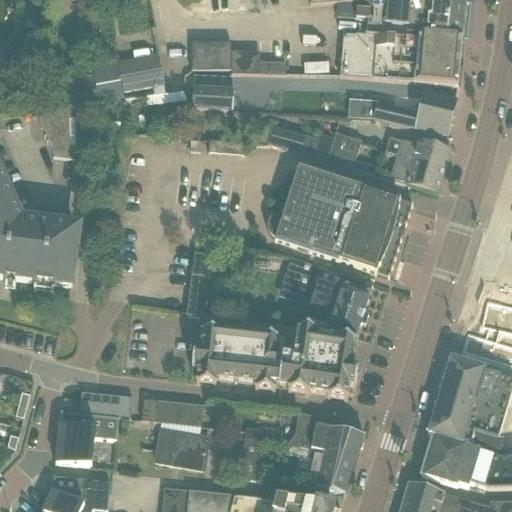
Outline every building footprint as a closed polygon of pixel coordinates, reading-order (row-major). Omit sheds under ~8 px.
[(462,41),(465,5),(418,0),(404,0),(386,2),(384,34),(462,41)] [(369,22),(370,3),(338,6),(336,19),(369,22)] [(437,88),(457,90),(461,46),(343,35),(339,80),(437,88)] [(231,73),(231,45),(192,46),(192,74),(231,73)] [(124,102),(145,99),(165,97),(158,58),(117,65),(119,76),(124,100),(124,102)] [(285,66),(260,66),(260,79),(285,79),(285,66)] [(94,85),(98,105),(124,100),(119,76),(94,81),(94,85)] [(192,108),(192,112),(231,114),(232,94),(209,93),(210,81),(193,80),(193,94),(192,108)] [(98,105),(94,85),(65,91),(69,110),(79,108),(93,106),(98,105)] [(378,109),(374,123),(395,128),(427,135),(447,140),(455,104),(436,100),(424,97),(419,119),(378,109)] [(93,106),(79,108),(80,119),(100,116),(98,105),(93,106)] [(69,110),(34,115),(53,161),(83,165),(80,119),(79,108),(69,110)] [(312,161),(317,143),(271,130),(266,149),(312,161)] [(336,137),(331,151),(357,158),(361,144),(336,137)] [(385,155),(397,158),(446,171),(450,155),(418,145),(417,149),(390,141),(385,155)] [(208,156),(219,157),(220,145),(209,144),(208,156)] [(190,155),(200,156),(201,146),(190,145),(190,155)] [(331,151),(327,165),(353,172),(357,158),(331,151)] [(438,197),(446,171),(397,158),(390,182),(406,186),(406,188),(438,197)] [(412,209),(361,192),(361,193),(316,178),(298,172),(283,219),(281,218),(278,218),(277,218),(274,219),(272,220),(270,222),(268,224),(267,226),(267,229),(267,232),(268,236),(270,239),(272,240),(275,242),(275,244),(389,281),(412,209)] [(0,195),(0,281),(6,282),(4,290),(14,291),(15,283),(70,290),(77,239),(15,231),(0,195)] [(367,305),(372,289),(292,262),(286,278),(367,305)] [(208,281),(200,280),(201,270),(192,269),(191,279),(186,318),(187,319),(188,317),(202,318),(206,282),(208,282),(208,281)] [(355,342),(367,305),(286,278),(281,295),(311,305),(305,324),(329,332),(328,333),(355,342)] [(467,335),(460,358),(511,373),(511,395),(498,443),(493,459),(499,461),(511,458),(511,308),(486,302),(480,330),(488,332),(485,340),(467,335)] [(203,322),(200,353),(197,380),(278,389),(279,390),(279,388),(298,392),(298,389),(347,397),(348,391),(354,392),(358,373),(351,372),(355,347),(336,344),(298,336),(298,334),(223,324),(203,322)] [(440,396),(428,438),(429,438),(469,450),(473,435),(498,443),(511,395),(511,382),(483,374),(484,372),(470,368),(465,366),(450,362),(440,396)] [(81,396),(79,418),(92,420),(94,398),(81,396)] [(19,409),(26,411),(29,399),(22,397),(19,409)] [(94,398),(92,420),(104,421),(107,399),(94,398)] [(107,399),(104,421),(117,422),(120,400),(107,399)] [(120,400),(117,422),(118,423),(130,424),(132,402),(120,400)] [(155,404),(143,403),(141,425),(153,426),(155,404)] [(155,404),(153,426),(165,428),(167,406),(155,404)] [(167,406),(165,428),(177,429),(179,407),(167,406)] [(179,407),(177,429),(189,430),(191,408),(179,407)] [(203,409),(191,408),(189,430),(200,432),(203,409)] [(15,420),(23,422),(26,411),(19,409),(15,420)] [(94,445),(94,442),(116,445),(118,423),(117,422),(104,421),(92,420),(79,418),(73,418),(72,432),(61,430),(59,430),(55,468),(57,468),(76,470),(76,469),(91,470),(93,445),(94,445)] [(294,449),(357,462),(364,440),(330,434),(332,423),(322,421),(299,418),(294,449)] [(203,474),(206,455),(208,442),(161,434),(155,466),(203,474)] [(428,454),(420,480),(439,485),(457,491),(457,489),(468,492),(469,489),(469,487),(490,492),(511,492),(511,458),(499,461),(493,459),(498,443),(473,435),(469,450),(429,438),(425,453),(428,454)] [(18,442),(10,440),(7,450),(15,454),(18,442)] [(345,500),(357,462),(294,449),(287,448),(285,458),(311,463),(309,472),(305,492),(345,500)] [(107,511),(110,487),(74,484),(73,496),(64,495),(61,500),(54,496),(52,495),(50,501),(48,500),(43,510),(45,511),(44,511),(107,511)] [(511,511),(511,506),(490,506),(488,511),(427,494),(408,488),(400,511),(511,511)] [(164,492),(161,511),(331,511),(316,508),(164,492)]
